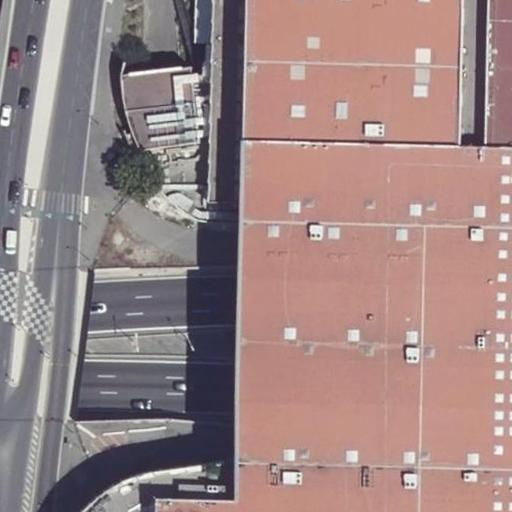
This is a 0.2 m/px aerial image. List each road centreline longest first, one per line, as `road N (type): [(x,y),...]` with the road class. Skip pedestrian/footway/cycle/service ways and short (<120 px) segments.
road 1 (motorway): [(0,397),(237,383),(511,388)]
road 2 (motorway): [(511,317),(244,305),(0,312)]
road 3 (tertiary): [(19,449),(41,269),(60,224),(88,0)]
road 4 (tertiary): [(34,0),(0,283)]
